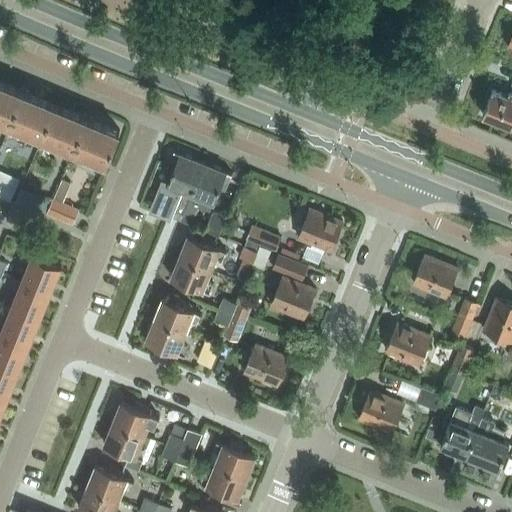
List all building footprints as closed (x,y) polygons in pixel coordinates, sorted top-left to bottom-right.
[(370,36),(359,31),(355,29),(346,50),(360,56),(361,56),(370,36)] [(0,118),(6,120),(4,125),(9,127),(10,123),(41,135),(55,103),(29,92),(29,91),(19,86),(18,88),(0,80),(0,118)] [(511,93),(509,92),(507,96),(492,89),(482,115),(511,126),(511,93)] [(82,114),(55,103),(41,135),(73,149),(72,153),(77,155),(79,151),(106,162),(119,130),(92,118),(93,117),(83,113),(82,114)] [(149,206),(164,213),(179,219),(203,161),(174,149),(173,150),(175,151),(169,165),(173,167),(168,179),(161,176),(149,206)] [(232,173),(203,161),(179,219),(191,224),(203,197),(213,201),(219,186),(224,188),(230,174),(231,175),(232,173)] [(0,195),(10,200),(16,186),(0,178),(0,195)] [(53,201),(49,211),(59,216),(70,220),(70,219),(75,208),(64,204),(61,203),(54,199),(53,201)] [(332,249),(343,220),(310,207),(298,235),(332,249)] [(227,215),(225,214),(213,210),(206,230),(219,235),(227,215)] [(275,249),(280,236),(252,225),(244,245),(256,250),(259,243),(275,249)] [(179,255),(206,265),(210,254),(221,259),(225,249),(214,245),(216,240),(202,234),(200,239),(188,234),(179,255)] [(256,250),(244,245),(240,257),(252,261),(256,250)] [(278,252),(273,266),(303,278),(309,264),(278,252)] [(61,265),(32,253),(21,280),(50,292),(61,265)] [(457,267),(447,262),(424,253),(413,281),(446,295),(457,267)] [(201,277),(206,265),(179,255),(171,276),(183,281),(182,286),(196,291),(197,287),(208,292),(212,282),(201,277)] [(305,316),(316,287),(283,274),(271,303),(305,316)] [(21,280),(11,306),(40,318),(50,292),(21,280)] [(154,318),(180,329),(185,317),(196,322),(200,312),(189,307),(191,302),(177,297),(175,302),(162,296),(154,318)] [(511,339),(511,301),(497,296),(484,329),(511,339)] [(237,302),(236,302),(223,297),(219,307),(233,313),(234,310),(237,302)] [(469,327),(479,303),(466,298),(456,322),(469,327)] [(237,301),(237,302),(234,310),(247,315),(250,306),(237,301)] [(11,306),(0,332),(29,344),(40,318),(11,306)] [(228,324),(233,313),(219,307),(214,319),(228,324)] [(247,315),(234,310),(233,313),(228,324),(224,335),(237,340),(247,315)] [(180,329),(154,318),(145,339),(158,345),(156,349),(170,354),(172,350),(183,355),(187,345),(176,340),(180,329)] [(419,362),(431,334),(397,320),(386,349),(419,362)] [(456,322),(452,331),(465,337),(469,327),(456,322)] [(0,332),(0,362),(19,370),(29,344),(0,332)] [(197,360),(199,361),(212,366),(220,344),(206,339),(197,360)] [(278,384),(289,355),(256,341),(244,371),(278,384)] [(461,343),(451,367),(465,373),(475,348),(461,343)] [(0,362),(0,393),(8,396),(19,370),(0,362)] [(441,394),(421,386),(416,400),(436,408),(441,394)] [(392,430),(404,401),(370,388),(359,417),(392,430)] [(0,393),(0,417),(8,396),(0,393)] [(112,422),(144,435),(149,423),(154,425),(158,416),(147,411),(148,407),(135,401),(134,406),(121,401),(112,422)] [(451,419),(447,428),(444,435),(441,443),(441,444),(447,447),(466,455),(476,429),(482,416),(485,409),(480,407),(476,405),(473,412),(456,405),(451,419)] [(482,416),(476,429),(466,455),(499,468),(509,443),(504,441),(505,431),(493,426),(495,421),(482,416)] [(128,458),(125,464),(137,468),(142,457),(148,459),(155,439),(144,435),(112,422),(104,443),(117,448),(115,453),(128,458)] [(179,449),(188,427),(175,422),(167,444),(179,449)] [(201,433),(199,432),(188,427),(179,449),(193,454),(201,433)] [(429,428),(425,437),(441,443),(444,435),(429,428)] [(214,450),(209,462),(214,464),(215,463),(247,476),(255,455),(242,450),(244,446),(231,441),(229,445),(218,440),(214,450)] [(175,460),(179,449),(167,444),(162,455),(175,460)] [(193,454),(179,449),(175,460),(188,465),(193,454)] [(225,492),(238,497),(247,476),(215,463),(214,464),(210,475),(204,472),(201,482),(212,486),(211,491),(224,496),(225,492)] [(119,498),(124,487),(129,489),(133,480),(121,475),(123,470),(110,465),(108,470),(95,465),(87,486),(119,498)] [(87,486),(79,507),(92,511),(91,511),(118,511),(114,510),(119,498),(87,486)] [(140,507),(152,511),(154,511),(159,501),(145,496),(140,507)] [(159,501),(154,511),(170,511),(172,507),(159,501)] [(217,511),(218,509),(205,504),(204,508),(192,503),(188,511),(217,511)]
